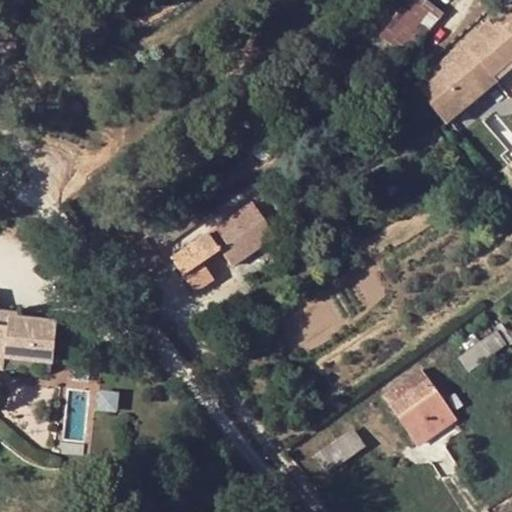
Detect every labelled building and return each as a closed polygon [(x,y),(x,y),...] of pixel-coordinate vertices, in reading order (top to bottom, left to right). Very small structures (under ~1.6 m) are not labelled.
[(410,0),(386,29),(409,49),(442,11),(429,0),(410,0)] [(443,51),(430,62),(443,77),(471,51),(480,42),(463,22),(438,45),(443,51)] [(436,118),(489,68),(471,51),(443,77),(418,100),(436,118)] [(511,161),(501,169),(511,184),(511,161)] [(277,185),(288,203),(321,181),(310,164),(277,185)] [(268,192),(279,208),(288,203),(277,185),(268,192)] [(224,260),(268,230),(245,196),(201,225),(224,260)] [(137,267),(151,257),(133,229),(119,238),(137,267)] [(17,317),(17,312),(0,310),(0,324),(7,326),(8,316),(17,317)] [(0,346),(6,347),(4,357),(52,362),(57,320),(17,317),(8,316),(7,326),(0,324),(0,346)] [(495,338),(486,324),(472,333),(481,347),(495,338)] [(410,440),(444,417),(410,367),(376,390),(410,440)] [(352,441),(341,425),(314,444),(325,460),(352,441)]
